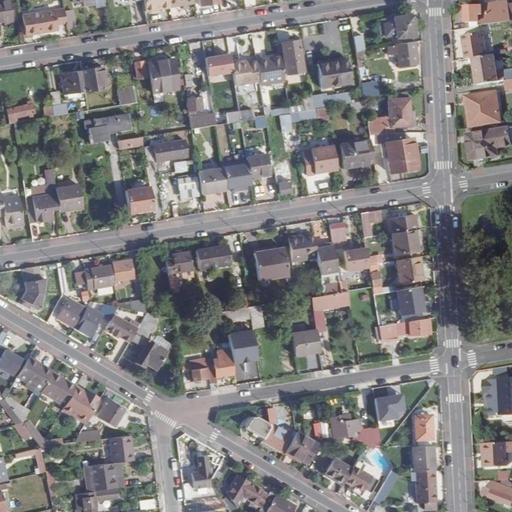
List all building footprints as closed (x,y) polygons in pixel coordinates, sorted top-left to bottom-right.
[(0,23),(4,23),(12,21),(8,0),(7,0),(0,1),(0,23)] [(168,0),(143,0),(146,11),(170,7),(168,0)] [(168,0),(170,7),(182,5),(183,9),(188,7),(188,4),(194,3),(193,0),(168,0)] [(482,6),(466,6),(467,21),(478,21),(479,26),(503,23),(511,21),(511,18),(508,2),(486,5),(488,13),(483,13),(482,6)] [(65,12),(64,8),(22,15),(26,35),(58,30),(57,25),(66,23),(65,12)] [(73,10),(65,12),(66,23),(67,27),(75,25),(73,10)] [(406,16),(393,18),(394,27),(386,28),(388,39),(395,37),(396,38),(414,36),(412,23),(415,21),(407,14),(406,16)] [(473,58),(487,56),(484,32),(462,36),(466,60),(473,58)] [(363,50),(364,50),(362,35),(353,37),(355,52),(363,50)] [(298,41),(281,44),(287,74),(303,71),(298,41)] [(414,42),(388,46),(389,55),(396,54),(398,68),(417,64),(414,42)] [(363,50),(355,52),(360,80),(366,79),(364,68),(363,68),(361,60),(365,59),(363,50)] [(229,54),(205,58),(208,76),(232,72),(230,62),(229,54)] [(487,56),(473,58),(478,85),(498,82),(494,55),(487,56)] [(280,57),(256,61),(259,81),(260,86),(284,81),(280,57)] [(173,59),(149,63),(153,93),(178,89),(173,59)] [(345,60),(318,65),(322,88),(349,83),(345,60)] [(259,81),(256,61),(240,63),(240,61),(230,62),(232,72),(234,85),(259,81)] [(134,64),(137,80),(146,78),(143,62),(134,64)] [(95,69),(82,71),(82,72),(85,92),(106,89),(103,68),(102,66),(94,67),(95,69)] [(511,69),(503,71),(505,81),(511,79),(511,69)] [(85,92),(82,72),(61,75),(64,95),(85,92)] [(134,90),(136,102),(150,100),(146,80),(138,81),(138,84),(133,85),(134,90)] [(377,87),(361,89),(363,99),(379,96),(377,87)] [(312,96),(315,109),(326,107),(363,101),(363,99),(361,89),(361,88),(358,89),(359,98),(339,101),(338,95),(326,97),(325,94),(312,96)] [(136,102),(134,90),(125,91),(117,92),(119,106),(127,105),(136,103),(136,102)] [(50,93),(52,106),(54,116),(67,114),(65,104),(59,105),(57,92),(50,93)] [(465,98),(471,128),(502,123),(498,102),(493,104),(491,94),(465,98)] [(289,108),(290,113),(315,109),(312,96),(303,98),(304,106),(289,108)] [(202,98),(186,99),(188,111),(203,110),(202,98)] [(389,118),(390,126),(393,126),(410,125),(409,99),(388,100),(389,118)] [(13,123),(17,122),(16,118),(34,113),(31,101),(28,102),(28,105),(7,110),(10,123),(13,123)] [(54,116),(52,106),(44,108),(46,118),(54,116)] [(263,107),(238,112),(240,121),(254,119),(253,117),(264,115),(263,107)] [(290,113),(289,113),(291,121),(298,120),(298,121),(317,117),(318,118),(321,117),(322,123),(329,122),(326,107),(315,109),(290,113)] [(222,115),(224,124),(240,121),(238,112),(222,115)] [(291,121),(289,113),(284,114),(287,133),(283,133),(286,153),(295,151),(291,121)] [(215,125),(213,114),(189,118),(190,129),(215,125)] [(127,115),(85,122),(86,129),(89,128),(92,143),(108,140),(107,133),(129,129),(127,115)] [(190,129),(189,118),(182,119),(184,130),(190,129)] [(380,122),(367,123),(369,136),(393,134),(393,126),(390,126),(389,118),(380,118),(380,122)] [(242,136),(240,125),(223,128),(225,138),(226,137),(227,142),(240,140),(240,136),(242,136)] [(511,127),(467,135),(471,160),(499,154),(497,144),(511,140),(511,127)] [(407,139),(406,133),(405,133),(393,134),(369,136),(370,141),(371,146),(380,144),(382,158),(387,157),(390,173),(418,168),(413,139),(407,139)] [(149,136),(142,137),(143,145),(143,147),(150,146),(149,136)] [(117,141),(118,149),(143,145),(142,137),(117,141)] [(150,146),(143,147),(146,163),(188,156),(185,140),(150,146)] [(364,141),(339,145),(344,167),(368,163),(368,162),(374,160),(371,146),(370,141),(364,142),(364,141)] [(311,159),(304,160),(307,177),(315,175),(314,172),(337,167),(334,150),(310,154),(311,159)] [(266,155),(246,158),(246,161),(249,177),(270,173),(266,155)] [(249,177),(246,161),(222,165),(223,169),(226,190),(226,192),(231,192),(231,195),(247,192),(246,189),(251,188),(249,177)] [(288,164),(273,166),(276,183),(278,182),(279,194),(290,192),(288,176),(290,176),(288,164)] [(47,186),(54,185),(52,169),(45,170),(47,186)] [(223,169),(197,173),(201,194),(226,190),(223,169)] [(193,176),(175,181),(180,200),(199,195),(197,186),(196,186),(193,176)] [(46,186),(46,185),(30,187),(32,198),(47,195),(46,186)] [(55,189),(54,185),(47,186),(46,186),(47,195),(32,198),(36,223),(53,220),(51,211),(58,210),(55,189)] [(79,185),(55,189),(58,210),(58,212),(82,208),(79,185)] [(150,187),(125,191),(129,214),(153,209),(150,187)] [(0,216),(4,216),(6,228),(23,225),(19,197),(2,199),(1,192),(0,191),(0,216)] [(36,223),(32,198),(25,198),(29,224),(36,223)] [(380,211),(368,213),(369,223),(381,221),(380,211)] [(369,223),(368,213),(360,214),(364,238),(372,237),(369,223)] [(392,234),(418,230),(415,215),(406,216),(405,213),(398,214),(398,218),(390,219),(392,234)] [(346,240),(343,224),(329,226),(332,242),(346,240)] [(418,230),(392,234),(391,234),(394,255),(418,251),(416,238),(420,237),(419,230),(418,230)] [(317,258),(313,235),(305,236),(305,238),(288,241),(292,262),(317,258)] [(366,249),(369,266),(377,265),(382,264),(379,239),(365,241),(366,249)] [(199,270),(230,264),(227,246),(196,251),(199,270)] [(341,293),(334,255),(333,247),(323,248),(323,246),(315,247),(323,296),(341,293)] [(259,280),(288,275),(283,248),(254,253),(259,280)] [(334,255),(341,293),(348,292),(372,288),(369,266),(366,249),(334,255)] [(168,281),(193,277),(189,252),(164,257),(168,281)] [(422,280),(419,258),(395,262),(399,284),(422,280)] [(127,280),(133,278),(130,260),(113,263),(116,282),(122,280),(123,285),(127,284),(127,280)] [(83,270),(85,276),(87,285),(87,290),(114,285),(111,265),(83,270)] [(382,293),(377,265),(369,266),(372,288),(373,294),(382,293)] [(28,283),(42,281),(40,267),(26,269),(28,283)] [(62,269),(57,269),(61,294),(66,293),(62,269)] [(79,287),(87,285),(85,276),(78,277),(79,287)] [(28,283),(25,284),(26,292),(23,299),(40,309),(45,281),(42,281),(28,283)] [(423,312),(419,288),(396,291),(400,315),(423,312)] [(350,305),(348,292),(341,293),(323,296),(311,298),(316,330),(316,332),(325,331),(322,310),(350,305)] [(75,328),(86,309),(69,300),(58,319),(75,328)] [(118,308),(128,310),(146,314),(143,300),(118,304),(118,308)] [(117,308),(111,307),(103,305),(98,313),(102,316),(110,321),(113,316),(117,308)] [(252,328),(263,326),(259,306),(249,308),(251,319),(252,328)] [(88,307),(86,309),(75,328),(90,337),(102,316),(98,313),(88,307)] [(249,308),(239,310),(240,321),(251,319),(249,308)] [(226,323),(240,321),(239,310),(224,312),(225,320),(226,323)] [(201,324),(225,320),(224,312),(200,316),(201,324)] [(377,325),(384,323),(382,313),(375,315),(377,325)] [(167,352),(157,346),(151,343),(155,336),(160,317),(147,314),(138,329),(132,340),(143,346),(134,361),(145,368),(147,365),(156,370),(167,352)] [(110,321),(106,329),(130,343),(132,340),(138,329),(134,327),(136,323),(131,320),(129,325),(113,316),(110,321)] [(396,336),(430,334),(429,320),(379,327),(381,339),(397,338),(396,336)] [(0,335),(0,341),(2,342),(9,331),(5,328),(0,335)] [(228,334),(230,350),(232,364),(257,359),(253,330),(228,334)] [(319,352),(316,332),(316,330),(291,334),(295,356),(319,352)] [(157,346),(167,352),(171,346),(155,336),(151,343),(157,346)] [(21,361),(0,347),(0,368),(12,375),(21,361)] [(232,364),(230,350),(217,352),(218,360),(207,362),(211,384),(216,383),(216,378),(234,375),(232,364)] [(41,392),(52,374),(53,373),(28,359),(17,379),(41,392)] [(208,379),(204,359),(196,361),(196,362),(182,364),(180,365),(183,383),(208,379)] [(41,392),(65,406),(75,388),(76,388),(52,374),(41,392)] [(511,415),(511,390),(511,378),(483,380),(484,393),(485,393),(488,393),(489,407),(490,417),(511,415)] [(99,402),(75,388),(65,406),(62,411),(70,415),(70,414),(86,424),(97,405),(99,402)] [(399,419),(397,409),(394,410),(392,399),(389,399),(389,396),(381,398),(382,400),(379,401),(383,422),(399,419)] [(38,399),(29,419),(39,423),(48,403),(38,399)] [(23,417),(24,415),(16,401),(9,405),(21,422),(24,420),(23,417)] [(97,417),(114,427),(123,410),(107,401),(97,417)] [(284,454),(285,452),(294,437),(290,434),(292,429),(289,427),(288,430),(282,426),(280,429),(277,427),(274,409),(267,410),(269,425),(269,428),(263,438),(262,441),(284,454)] [(417,440),(432,439),(431,415),(414,416),(415,440),(417,440)] [(345,436),(352,436),(351,432),(359,431),(357,420),(351,421),(350,416),(330,418),(332,429),(328,429),(330,437),(345,435),(345,436)] [(263,438),(269,428),(269,425),(256,417),(250,418),(245,427),(263,438)] [(21,435),(28,431),(22,423),(14,425),(21,435)] [(388,441),(385,427),(379,428),(382,448),(388,441)] [(382,448),(379,428),(363,430),(366,445),(382,448)] [(25,441),(32,436),(30,434),(28,431),(21,435),(25,441)] [(36,431),(30,434),(32,436),(36,442),(41,439),(36,431)] [(296,433),(294,437),(285,452),(306,464),(318,444),(297,432),(296,433)] [(93,433),(79,435),(74,443),(95,441),(93,433)] [(113,464),(120,463),(133,461),(131,436),(109,439),(113,464)] [(485,466),(508,465),(507,442),(484,443),(485,466)] [(414,472),(416,472),(434,471),(433,446),(431,446),(417,447),(412,447),(414,472)] [(35,450),(39,469),(45,467),(40,448),(35,450)] [(219,466),(211,461),(212,456),(197,458),(199,471),(192,472),(195,488),(211,486),(210,482),(210,480),(219,466)] [(343,486),(344,483),(352,469),(334,458),(324,474),(343,486)] [(365,466),(357,461),(352,469),(344,483),(353,488),(351,491),(361,496),(364,489),(371,493),(378,480),(362,471),(365,466)] [(93,491),(95,491),(116,488),(117,488),(116,474),(121,473),(120,463),(113,464),(89,467),(93,491)] [(434,471),(416,472),(416,482),(418,482),(418,503),(436,502),(434,471)] [(502,480),(503,480),(510,480),(511,474),(511,472),(502,473),(502,480)] [(396,478),(390,474),(373,502),(379,505),(396,478)] [(227,496),(222,500),(228,509),(229,511),(234,507),(236,508),(242,496),(261,507),(268,495),(249,484),(248,487),(234,479),(225,495),(227,496)] [(511,503),(511,489),(492,481),(490,489),(485,487),(481,494),(511,506),(511,503)] [(110,499),(117,498),(116,488),(95,491),(96,501),(97,505),(111,503),(110,499)] [(270,492),(268,495),(261,507),(257,511),(292,511),(296,507),(270,492)] [(92,511),(96,511),(93,494),(75,496),(77,509),(76,510),(75,511),(92,511)] [(228,509),(222,500),(196,502),(197,511),(202,511),(214,511),(228,509)] [(156,509),(155,502),(143,503),(143,511),(156,509)] [(197,511),(196,502),(188,503),(188,511),(197,511)]
